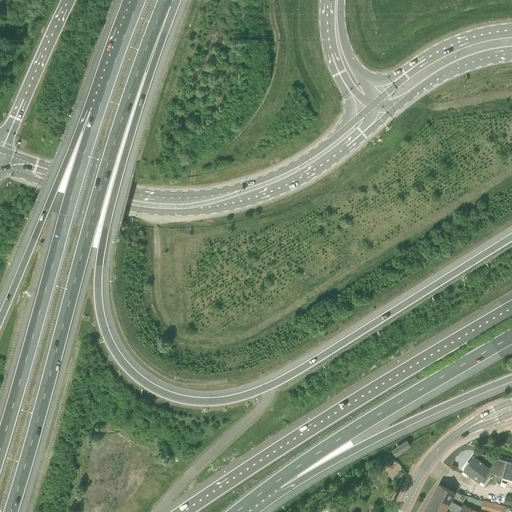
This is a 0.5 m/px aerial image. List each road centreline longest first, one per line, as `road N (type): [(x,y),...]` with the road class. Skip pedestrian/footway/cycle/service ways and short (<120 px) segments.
road 1 (motorway): [(511,236),(271,386),(199,401),(137,378),(108,340),(97,281),(164,0)]
road 2 (motorway): [(10,511),(109,160),(164,0)]
road 3 (primary): [(0,167),(136,209),(210,209),(288,186),(382,119)]
road 4 (primary): [(371,105),(287,168),(210,192),(131,189),(0,148)]
road 5 (motorway): [(511,306),(184,511)]
road 6 (motorway): [(94,120),(0,444)]
road 7 (motorway): [(276,482),(511,337)]
road 8 (motorway): [(276,482),(511,378)]
road 9 (trunk): [(94,120),(70,149),(0,320)]
road 10 (motorway): [(70,0),(0,148)]
road 11 (primary): [(511,32),(457,45),(371,105)]
road 12 (primary): [(382,119),(464,60),(511,49)]
road 13 (motorway): [(138,0),(94,120)]
